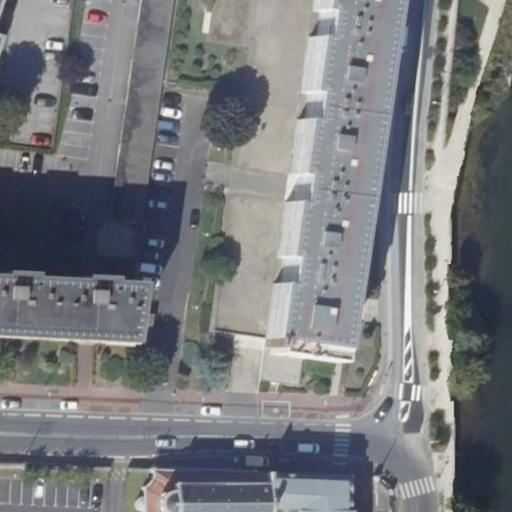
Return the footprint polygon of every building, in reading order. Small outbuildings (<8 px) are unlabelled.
[(141,0),(110,218),(142,222),(161,92),(174,0),(141,0)] [(385,30),(388,0),(314,0),(312,17),(319,18),(316,44),(309,42),(301,99),(308,100),(304,127),(297,127),(289,182),(297,182),(294,210),(286,209),(278,264),(284,265),(280,292),(274,292),(266,346),(234,341),(233,351),(248,353),(265,355),(261,385),(299,391),(305,363),(337,368),(345,309),(359,208),(361,194),(383,44),(385,30)] [(92,345),(125,346),(127,335),(129,312),(131,299),(133,285),(102,284),(102,280),(95,280),(89,279),(83,279),(76,279),(76,282),(23,279),(24,275),(15,275),(9,274),(4,274),(0,273),(0,340),(6,341),(13,341),(77,344),(85,345),(92,345)] [(152,316),(129,312),(127,335),(148,338),(152,316)] [(345,485),(345,475),(150,469),(150,471),(151,479),(140,489),(139,496),(137,496),(134,498),(133,501),(133,505),(135,508),(139,509),(138,511),(345,511),(345,489),(345,485)] [(390,491),(374,475),(375,511),(385,511),(390,511),(390,491)]
